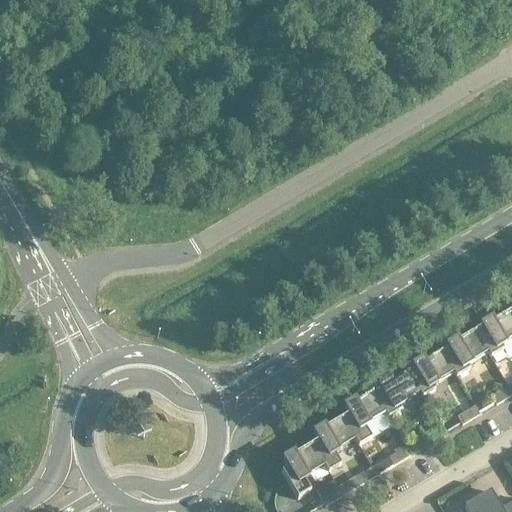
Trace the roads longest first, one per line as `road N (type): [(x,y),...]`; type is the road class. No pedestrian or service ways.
road 1 (unclassified): [(67,282),(107,262),(195,246),(511,58)]
road 2 (secondary): [(214,493),(244,429),(262,414),(511,265)]
road 3 (secondary): [(511,215),(293,346)]
road 4 (secondary): [(74,387),(55,476),(12,511)]
road 5 (residential): [(396,511),(511,442)]
road 6 (secondary): [(211,401),(183,401),(164,384),(139,378),(115,382),(95,398)]
road 7 (unclassified): [(67,282),(0,182)]
